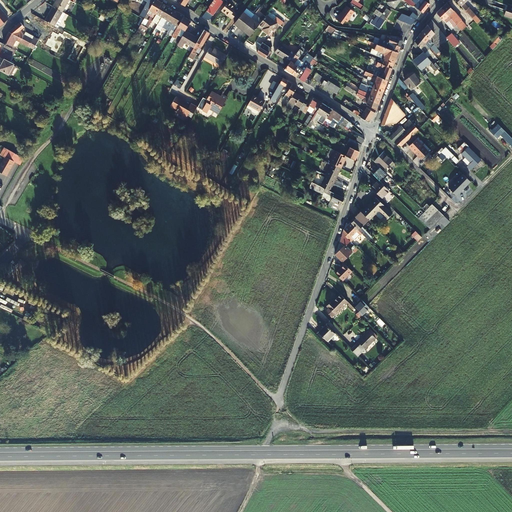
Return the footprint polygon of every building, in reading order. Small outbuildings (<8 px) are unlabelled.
[(56,0),(53,6),(62,11),(68,0),(70,0),(73,2),(73,0),(56,0)] [(132,0),(127,0),(123,7),(124,8),(127,9),(133,0),(132,0)] [(143,35),(151,21),(161,3),(162,3),(157,0),(153,0),(143,19),(136,31),(143,35)] [(144,0),(147,1),(144,6),(145,7),(139,17),(143,19),(153,0),(144,0)] [(400,0),(388,0),(386,2),(394,8),(400,0)] [(428,3),(424,0),(413,0),(412,1),(416,4),(414,6),(421,12),(422,13),(429,4),(428,3)] [(455,0),(472,19),(477,24),(481,21),(464,2),(466,0),(455,0)] [(214,3),(212,2),(208,6),(209,7),(206,10),(209,12),(212,15),(213,15),(220,6),(215,2),(214,3)] [(235,8),(228,2),(220,11),(228,16),(227,17),(231,20),(235,13),(232,11),(235,8)] [(442,8),(460,28),(462,26),(460,24),(463,21),(462,19),(459,21),(452,12),(454,11),(447,2),(441,7),(442,8)] [(151,21),(156,24),(167,6),(162,3),(161,3),(151,21)] [(511,7),(507,5),(503,15),(511,18),(511,7)] [(53,6),(45,20),(57,26),(61,20),(58,18),(62,11),(53,6)] [(162,27),(163,25),(172,10),(172,9),(167,6),(156,24),(162,27)] [(193,12),(196,14),(201,8),(198,6),(194,12),(193,12)] [(354,11),(346,6),(341,12),(340,12),(338,15),(347,22),(354,11)] [(458,30),(460,28),(442,8),(441,7),(436,12),(437,12),(434,16),(439,21),(442,18),(443,20),(445,18),(449,21),(458,30)] [(377,15),(384,20),(390,12),(386,8),(382,13),(378,11),(375,14),(377,15)] [(172,10),(163,25),(165,27),(168,21),(172,23),(177,13),(178,12),(172,9),(172,10)] [(405,15),(408,16),(411,18),(415,19),(418,16),(408,9),(403,14),(405,15)] [(234,24),(241,29),(251,17),(243,11),(234,24)] [(172,23),(177,26),(183,16),(183,15),(178,12),(177,13),(172,23)] [(277,23),(266,15),(259,25),(265,29),(263,32),(268,35),(277,23)] [(384,20),(377,15),(376,17),(376,18),(374,21),(372,19),(370,23),(379,29),(384,20)] [(173,33),(171,36),(174,38),(180,27),(185,30),(190,21),(183,16),(177,26),(173,33)] [(251,17),(241,29),(250,36),(259,24),(251,17)] [(423,31),(436,46),(439,44),(432,35),(434,32),(434,31),(438,28),(432,20),(431,19),(422,30),(423,31)] [(9,31),(35,45),(38,39),(33,36),(33,37),(32,39),(24,34),(20,30),(24,26),(20,22),(9,31)] [(201,45),(209,32),(203,29),(199,38),(194,46),(189,55),(196,59),(198,57),(193,54),(199,44),(201,45)] [(349,34),(335,29),(333,32),(348,37),(349,34)] [(419,36),(425,43),(427,41),(430,45),(430,46),(438,55),(441,53),(436,46),(423,31),(422,30),(418,35),(419,36)] [(35,45),(9,31),(3,41),(12,46),(16,40),(27,46),(28,45),(33,48),(35,45)] [(179,41),(177,43),(181,46),(183,43),(186,42),(194,46),(199,38),(195,35),(194,37),(184,31),(179,41)] [(397,36),(396,39),(385,35),(384,37),(382,36),(381,39),(389,43),(400,46),(402,40),(401,38),(397,36)] [(423,51),(428,58),(430,55),(423,46),(425,43),(419,36),(418,35),(414,41),(415,41),(420,47),(423,51)] [(400,46),(389,43),(388,45),(382,43),(381,44),(374,41),(374,39),(365,36),(364,40),(378,45),(397,52),(400,46)] [(39,41),(37,47),(51,53),(53,47),(39,41)] [(265,57),(271,48),(262,43),(256,52),(265,57)] [(279,43),(274,52),(290,62),(296,54),(279,43)] [(0,56),(4,58),(8,60),(10,56),(0,50),(0,44),(0,45),(0,44),(0,56)] [(378,45),(376,50),(381,52),(379,57),(380,57),(393,63),(397,52),(378,45)] [(12,56),(15,50),(10,47),(7,53),(12,56)] [(226,55),(215,49),(214,51),(212,50),(208,47),(203,56),(220,65),(226,55)] [(291,73),(297,66),(294,64),(302,52),(304,50),(301,47),(296,54),(290,62),(284,68),(284,69),(291,73)] [(428,58),(423,51),(413,59),(421,69),(431,61),(428,58)] [(478,52),(473,57),(470,55),(465,60),(472,68),(484,58),(478,52)] [(313,58),(306,53),(303,58),(309,63),(313,59),(313,58)] [(374,60),(391,68),(393,63),(380,57),(379,60),(371,56),(370,58),(374,60)] [(14,63),(8,60),(4,58),(0,64),(0,69),(8,74),(14,63)] [(305,68),(307,66),(309,63),(303,58),(297,66),(291,73),(299,78),(305,68)] [(387,80),(391,68),(374,60),(373,64),(376,65),(375,66),(384,70),(381,78),(387,80)] [(311,69),(307,66),(305,68),(299,78),(304,81),(311,69)] [(313,79),(316,73),(314,71),(309,80),(307,78),(304,82),(309,84),(313,79)] [(381,78),(371,73),(365,71),(364,74),(373,78),(372,81),(385,86),(387,80),(381,78)] [(162,72),(158,80),(169,85),(173,77),(162,72)] [(419,81),(413,74),(404,81),(410,89),(419,81)] [(283,85),(286,86),(288,87),(290,82),(282,77),(282,78),(271,96),(274,98),(275,99),(280,90),(283,85)] [(385,86),(372,81),(368,79),(367,82),(362,80),(361,83),(382,92),(385,86)] [(382,92),(361,83),(360,86),(367,89),(366,92),(380,97),(382,92)] [(291,96),(294,91),(296,88),(296,87),(291,84),(286,93),(291,96)] [(215,95),(216,93),(211,91),(206,99),(210,102),(209,108),(218,113),(227,97),(221,93),(220,96),(219,97),(215,95)] [(284,109),(286,111),(289,106),(291,108),(294,103),(300,107),(299,109),(302,111),(305,105),(306,104),(302,102),(305,98),(294,91),(291,96),(291,97),(290,98),(284,108),(284,109)] [(357,92),(357,93),(368,98),(379,102),(380,97),(366,92),(365,94),(358,91),(357,92)] [(413,92),(409,96),(422,110),(426,107),(413,92)] [(368,98),(357,93),(356,95),(364,99),(363,102),(367,104),(376,109),(379,102),(368,98)] [(258,110),(263,101),(256,97),(252,95),(247,104),(258,110)] [(284,108),(290,98),(288,96),(283,104),(278,101),(276,104),(284,108)] [(189,105),(175,97),(169,107),(176,110),(175,112),(185,118),(189,112),(192,114),(196,107),(190,103),(189,105)] [(305,105),(302,111),(305,112),(305,111),(308,113),(308,114),(309,114),(306,120),(307,120),(305,123),(304,122),(303,124),(307,125),(321,102),(313,97),(308,105),(309,105),(308,107),(305,105)] [(405,114),(391,98),(381,124),(387,123),(393,108),(401,118),(405,114)] [(319,118),(326,105),(321,102),(307,125),(318,131),(319,127),(312,124),(316,116),(319,118)] [(376,109),(367,104),(363,111),(372,117),(375,111),(376,109)] [(331,109),(326,105),(319,118),(316,122),(319,123),(320,124),(321,123),(322,123),(331,109)] [(328,125),(331,120),(330,120),(333,116),(340,122),(338,124),(344,127),(349,121),(336,112),(331,109),(322,123),(327,126),(328,125)] [(363,111),(360,117),(367,121),(370,120),(372,117),(363,111)] [(432,114),(429,117),(434,122),(439,116),(435,112),(434,112),(432,114)] [(279,119),(290,124),(292,120),(282,114),(279,119)] [(400,147),(409,138),(418,129),(419,129),(410,119),(402,126),(401,125),(388,137),(399,147),(400,147)] [(511,139),(511,138),(497,123),(490,131),(496,137),(499,135),(500,136),(502,134),(510,142),(511,139)] [(363,138),(356,135),(354,140),(360,143),(363,138)] [(415,139),(408,146),(421,159),(428,152),(415,139)] [(464,142),(457,148),(462,152),(461,153),(468,160),(474,166),(481,159),(468,146),(464,142)] [(358,150),(352,147),(350,146),(345,155),(354,159),(358,150)] [(7,155),(0,167),(0,170),(8,175),(16,161),(21,164),(25,157),(15,152),(7,147),(4,154),(7,155)] [(223,148),(217,158),(224,162),(230,152),(223,148)] [(453,149),(447,155),(453,161),(456,158),(455,157),(458,154),(453,149)] [(340,167),(340,168),(343,161),(345,155),(335,150),(329,162),(330,163),(335,165),(340,167)] [(385,168),(392,160),(383,151),(374,160),(376,162),(381,167),(389,175),(392,173),(387,169),(387,170),(385,168)] [(387,170),(387,169),(394,162),(392,160),(385,168),(387,170)] [(467,161),(464,164),(470,170),(473,167),(474,166),(468,160),(467,161)] [(381,167),(376,162),(373,165),(371,167),(376,173),(381,167)] [(334,179),(340,167),(335,165),(330,163),(325,175),(334,179)] [(325,188),(329,190),(334,179),(325,175),(320,185),(325,188)] [(390,190),(379,179),(371,187),(382,197),(390,190)] [(404,191),(420,206),(425,200),(420,195),(427,188),(419,180),(411,188),(409,186),(404,191)] [(325,188),(320,185),(312,182),(310,185),(317,188),(316,190),(322,193),(323,191),(328,194),(332,196),(330,200),(328,204),(336,209),(339,203),(341,204),(343,197),(329,190),(325,188)] [(323,191),(322,193),(322,194),(325,196),(326,199),(330,200),(332,196),(328,194),(323,191)] [(369,218),(369,219),(378,210),(386,218),(392,213),(376,197),(362,211),(369,218)] [(432,203),(425,210),(436,221),(443,214),(432,203)] [(436,221),(425,210),(419,216),(430,227),(436,221)] [(356,217),(351,222),(363,234),(368,239),(371,237),(360,227),(362,225),(369,218),(362,211),(361,211),(355,216),(356,217)] [(439,219),(445,225),(449,221),(443,215),(439,219)] [(344,228),(343,232),(350,240),(353,237),(350,234),(354,231),(361,237),(363,234),(351,222),(344,228)] [(360,227),(371,237),(372,236),(362,225),(360,227)] [(421,236),(416,231),(412,235),(418,241),(421,237),(421,236)] [(336,254),(342,260),(352,250),(349,247),(347,249),(344,246),(350,240),(343,232),(340,241),(344,245),(335,253),(336,254)] [(22,259),(14,266),(12,264),(10,266),(13,269),(6,275),(9,278),(26,263),(22,259)] [(341,266),(334,273),(342,280),(352,270),(343,261),(340,265),(341,266)] [(335,314),(347,302),(340,294),(331,303),(330,302),(327,306),(335,314)] [(361,300),(354,308),(361,315),(368,308),(361,300)] [(327,341),(335,333),(326,324),(318,331),(327,341)] [(362,351),(375,338),(368,331),(358,341),(359,342),(355,345),(362,351)]
